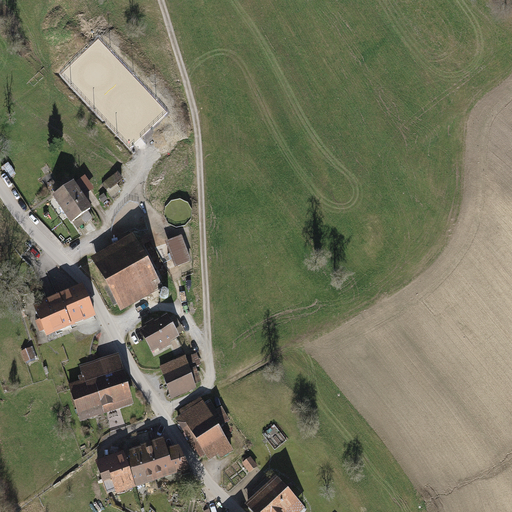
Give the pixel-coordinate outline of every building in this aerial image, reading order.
[(118,172),(105,182),(111,190),(124,180),(118,172)] [(52,196),(70,224),(92,210),(73,183),(52,196)] [(186,223),(190,215),(190,213),(186,203),(176,199),(173,199),(166,203),(162,213),(165,221),(166,223),(176,227),(186,223)] [(133,235),(90,259),(120,312),(161,288),(133,235)] [(166,242),(175,266),(191,260),(181,236),(166,242)] [(34,306),(48,337),(97,316),(85,285),(48,299),(48,301),(34,306)] [(146,326),(139,330),(152,353),(159,350),(160,352),(172,345),(171,343),(180,338),(167,314),(155,321),(154,318),(144,324),(146,326)] [(32,348),(21,352),(25,364),(37,360),(32,348)] [(70,386),(81,422),(136,406),(120,354),(80,365),(83,375),(79,377),(81,382),(70,386)] [(159,367),(171,400),(196,389),(186,356),(159,367)] [(207,457),(210,462),(220,456),(222,460),(234,453),(201,398),(179,412),(181,415),(175,419),(201,461),(207,457)] [(96,463),(107,495),(116,492),(117,495),(136,489),(136,488),(191,472),(178,447),(166,450),(163,439),(141,446),(141,447),(124,453),(123,452),(105,459),(105,461),(96,463)] [(251,457),(243,463),(250,473),(258,467),(251,457)] [(276,478),(246,505),(251,511),(302,511),(305,510),(276,478)]
